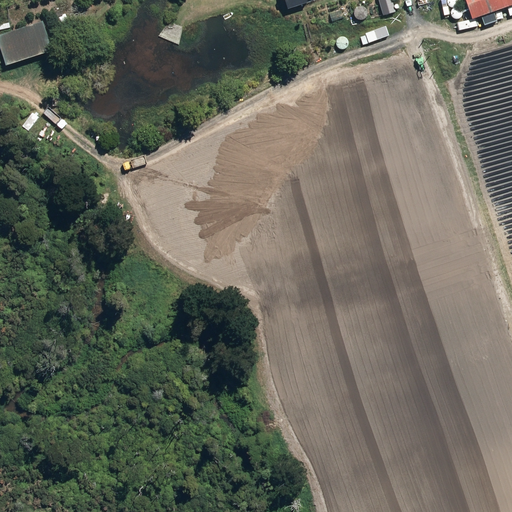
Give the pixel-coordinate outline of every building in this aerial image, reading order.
[(464,19),(457,0),(443,0),(452,23),(464,19)] [(511,0),(462,0),(470,21),(511,6),(511,0)] [(376,7),(369,10),(371,16),(378,14),(376,7)] [(392,14),(391,7),(383,9),(385,16),(392,14)] [(344,18),(340,9),(326,15),(330,24),(344,18)] [(41,23),(0,36),(0,55),(4,68),(51,53),(41,23)]
